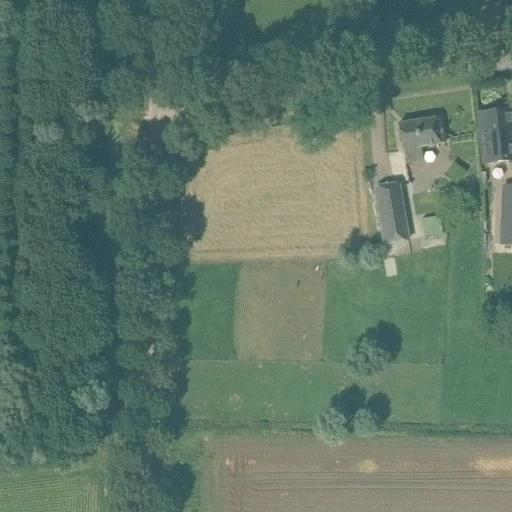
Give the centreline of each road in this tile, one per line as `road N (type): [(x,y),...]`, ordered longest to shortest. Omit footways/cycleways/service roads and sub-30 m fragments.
road 1 (track): [(141,511),(153,111)]
road 2 (residential): [(153,111),(511,56)]
